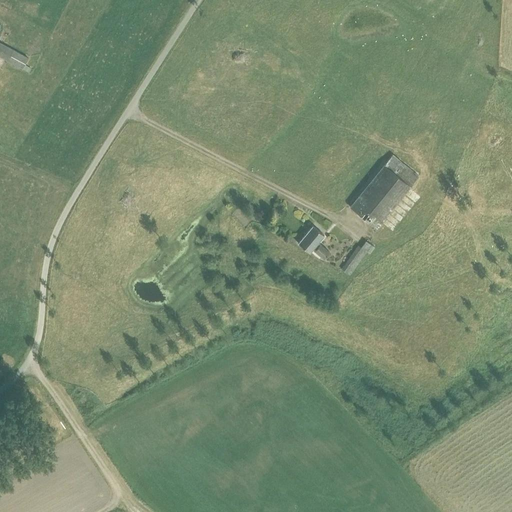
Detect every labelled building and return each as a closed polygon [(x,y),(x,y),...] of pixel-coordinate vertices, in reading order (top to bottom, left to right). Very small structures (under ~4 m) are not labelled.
[(30,57),(0,40),(0,55),(24,69),(30,57)] [(375,226),(419,176),(393,155),(350,205),(375,226)] [(388,230),(400,216),(391,208),(379,223),(388,230)] [(330,253),(318,243),(324,236),(313,226),(298,242),(309,252),(314,247),(316,249),(315,251),(325,259),(330,253)] [(358,245),(341,269),(349,275),(366,252),(370,254),(375,247),(366,241),(361,248),(358,245)]
